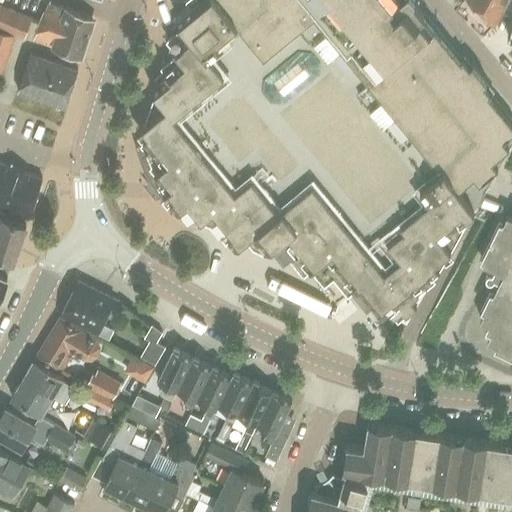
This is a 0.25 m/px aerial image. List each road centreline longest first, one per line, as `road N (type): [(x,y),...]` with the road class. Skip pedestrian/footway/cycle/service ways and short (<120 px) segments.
road 1 (tertiary): [(341,372),(180,294),(133,266),(99,231)]
road 2 (unclassified): [(0,372),(58,270),(99,231)]
road 3 (tertiary): [(84,166),(125,22)]
road 4 (residential): [(288,511),(341,372)]
road 5 (residential): [(432,0),(511,91)]
